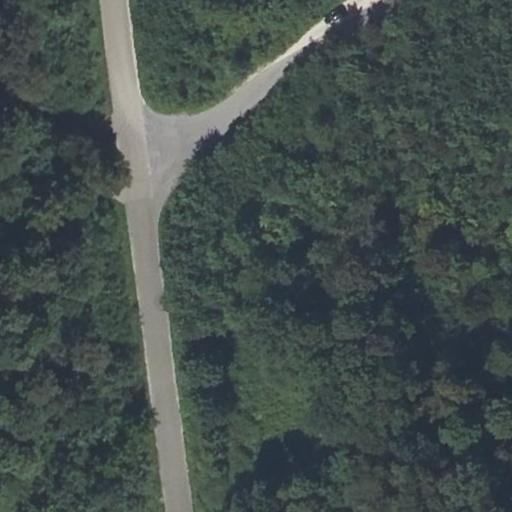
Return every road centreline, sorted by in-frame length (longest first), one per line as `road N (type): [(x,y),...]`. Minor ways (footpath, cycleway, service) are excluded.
road 1 (unclassified): [(116,0),(132,182),(188,511)]
road 2 (track): [(132,182),(192,145),(371,0)]
road 3 (track): [(132,182),(0,239)]
